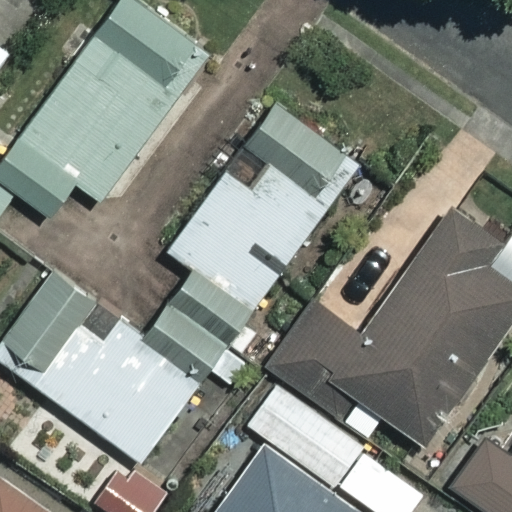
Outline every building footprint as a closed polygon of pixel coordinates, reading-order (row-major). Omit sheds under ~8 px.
[(112,0),(0,150),(0,207),(12,192),(40,212),(69,175),(96,194),(173,91),(160,81),(188,43),(131,0),(112,0)] [(352,158),(271,97),(163,242),(188,260),(167,289),(226,333),(352,158)] [(492,234),(449,204),(360,333),(310,298),(268,358),(331,402),(342,385),(417,437),(511,300),(511,279),(477,255),(492,234)] [(47,265),(0,329),(0,356),(138,456),(226,333),(167,289),(136,331),(113,314),(100,332),(74,312),(87,295),(47,265)] [(402,511),(421,486),(272,381),(242,423),(259,434),(204,511),(402,511)] [(511,511),(511,438),(503,452),(472,431),(441,475),(495,511),(511,511)] [(0,511),(57,511),(0,471),(0,511)]
